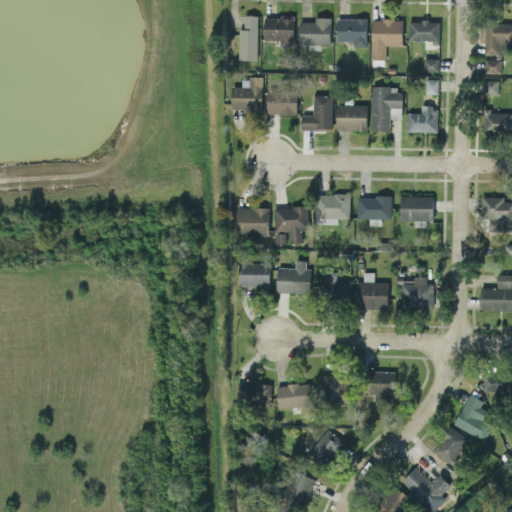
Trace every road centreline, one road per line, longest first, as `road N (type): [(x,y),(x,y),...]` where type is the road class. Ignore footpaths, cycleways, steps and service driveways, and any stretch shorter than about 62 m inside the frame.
road 1 (residential): [(462,0),(457,341),(427,406),(363,468),(338,511)]
road 2 (residential): [(511,164),(273,161)]
road 3 (residential): [(511,341),(277,338)]
